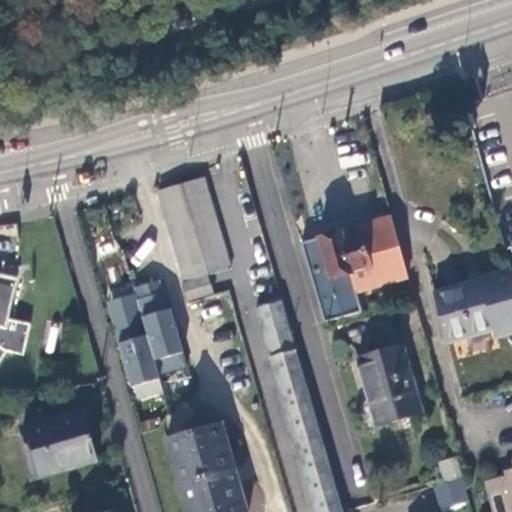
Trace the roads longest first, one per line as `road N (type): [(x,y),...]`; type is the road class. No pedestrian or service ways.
road 1 (residential): [(247,106),(358,498)]
road 2 (unknown): [(132,140),(190,341),(252,423),(276,511)]
road 3 (unknown): [(365,68),(461,459)]
road 4 (residential): [(49,161),(150,511)]
road 5 (primary): [(511,20),(247,106)]
road 6 (primary): [(247,106),(49,161)]
